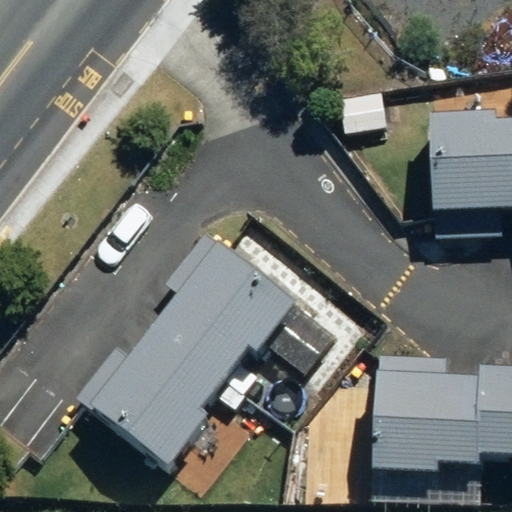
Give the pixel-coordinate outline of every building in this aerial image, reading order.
[(408,0),(386,33),(451,76),(501,1),(501,0),(408,0)] [(429,233),(511,228),(511,146),(495,148),(494,132),(424,135),(429,233)] [(182,308),(158,338),(227,392),(244,370),(251,376),(296,320),(204,247),(166,295),(182,308)] [(227,392),(158,338),(131,372),(116,359),(75,410),(90,423),(85,429),(163,491),(204,440),(195,432),(227,392)] [(469,477),(476,398),(445,395),(447,371),(378,366),(370,468),(375,468),(373,495),(434,500),(435,484),(469,487),(469,477)] [(511,389),(477,386),(476,398),(469,477),(511,480),(511,483),(511,491),(511,389)]
